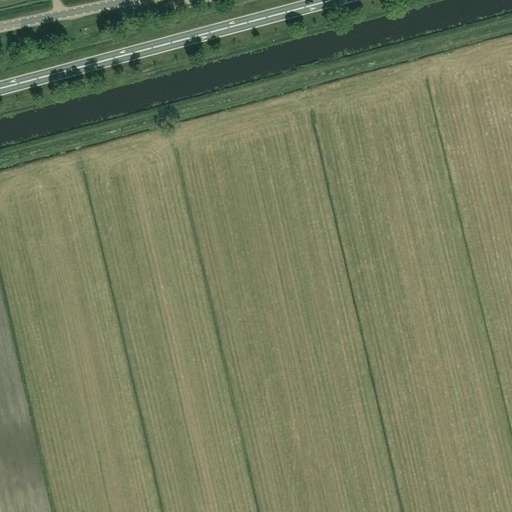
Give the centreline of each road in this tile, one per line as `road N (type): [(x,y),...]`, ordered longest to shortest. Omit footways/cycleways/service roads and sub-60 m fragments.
road 1 (trunk): [(0,88),(330,0)]
road 2 (unclassified): [(0,28),(138,0)]
